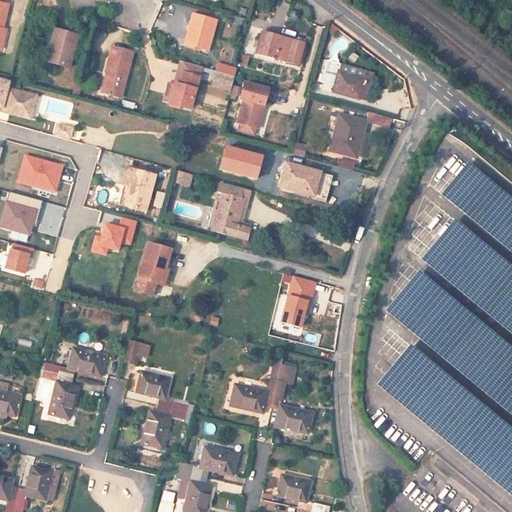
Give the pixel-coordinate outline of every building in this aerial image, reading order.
[(185,44),(208,50),(216,21),(192,15),(185,44)] [(49,63),(58,31),(53,30),(45,61),(49,63)] [(77,36),(58,31),(49,63),(69,68),(77,36)] [(302,45),(261,34),(256,55),(288,63),(288,65),(297,67),(302,45)] [(104,72),(106,72),(111,73),(105,93),(120,97),(132,53),(111,47),(104,72)] [(241,55),(238,66),(245,68),(247,57),(241,55)] [(373,73),(326,60),(321,82),(334,86),(332,92),(359,99),(359,98),(365,100),(373,73)] [(180,61),(177,72),(182,74),(198,78),(201,67),(180,61)] [(232,85),(237,68),(224,65),(222,73),(216,71),(215,80),(232,85)] [(101,92),(105,93),(111,73),(106,72),(101,92)] [(179,86),(182,74),(177,72),(174,84),(179,86)] [(174,84),(169,103),(190,109),(198,78),(182,74),(179,86),(174,84)] [(8,83),(0,80),(0,111),(5,113),(6,109),(24,114),(27,105),(33,106),(36,96),(6,89),(8,83)] [(169,103),(174,84),(167,83),(162,102),(169,103)] [(237,122),(258,128),(267,90),(244,83),(241,100),(243,100),(237,122)] [(356,158),(365,122),(339,115),(329,151),(356,158)] [(183,125),(170,122),(168,129),(181,132),(183,125)] [(72,129),(57,124),(55,132),(64,134),(64,137),(69,138),(72,129)] [(255,179),(261,157),(227,148),(221,170),(255,179)] [(14,183),(54,192),(60,168),(68,170),(70,164),(21,153),(14,183)] [(315,192),(320,173),(285,164),(279,187),(297,192),(298,187),(315,192)] [(436,197),(511,256),(511,203),(461,164),(436,197)] [(158,177),(128,169),(123,186),(129,187),(126,197),(132,198),(129,208),(148,214),(158,177)] [(176,169),(172,183),(188,187),(192,174),(176,169)] [(320,173),(315,192),(313,199),(325,202),(332,176),(320,173)] [(215,219),(231,223),(236,205),(238,198),(240,199),(243,189),(220,183),(217,192),(222,194),(215,219)] [(298,187),(297,192),(296,194),(313,199),(315,192),(298,187)] [(5,191),(0,211),(0,227),(29,236),(39,200),(5,191)] [(126,197),(124,196),(121,206),(129,208),(132,198),(126,197)] [(231,223),(237,225),(242,207),(236,205),(231,223)] [(129,245),(135,220),(118,216),(115,225),(97,220),(89,252),(105,256),(106,249),(115,251),(117,243),(129,245)] [(231,223),(215,219),(212,231),(245,240),(249,228),(237,225),(231,223)] [(0,267),(0,268),(21,274),(28,248),(7,242),(0,267)] [(148,244),(138,278),(135,290),(153,295),(156,283),(159,284),(163,268),(165,269),(171,251),(148,244)] [(169,270),(165,269),(163,268),(159,284),(164,285),(169,270)] [(288,275),(276,322),(298,327),(305,297),(310,298),(315,281),(288,275)] [(19,338),(17,344),(29,347),(31,341),(19,338)] [(125,361),(133,363),(137,344),(129,342),(125,361)] [(100,377),(105,356),(73,348),(68,369),(100,377)] [(284,351),(277,349),(275,358),(282,360),(284,351)] [(272,370),(279,372),(281,366),(282,360),(275,358),(272,370)] [(41,362),(38,377),(55,381),(48,414),(69,420),(77,387),(57,382),(60,367),(41,362)] [(293,375),(295,369),(281,366),(279,372),(293,375)] [(279,372),(272,370),(267,392),(234,385),(229,406),(262,414),(264,408),(271,409),(278,411),(275,428),(308,435),(313,413),(280,406),(285,383),(291,385),(293,375),(279,372)] [(190,421),(194,407),(165,400),(169,379),(141,372),(136,393),(159,399),(155,413),(149,412),(142,445),(162,449),(170,417),(190,421)] [(0,412),(1,413),(5,414),(14,416),(20,395),(5,392),(7,385),(0,383),(0,412)] [(200,468),(180,464),(176,478),(190,481),(183,511),(205,511),(211,487),(205,485),(208,471),(231,476),(236,455),(204,448),(200,468)] [(0,499),(7,501),(4,511),(21,511),(25,496),(45,501),(49,487),(55,489),(58,473),(31,466),(25,490),(11,487),(13,480),(0,477),(0,499)] [(328,511),(329,507),(306,502),(311,482),(282,475),(277,496),(299,502),(296,511),(328,511)] [(159,500),(171,502),(173,492),(161,490),(159,500)]
